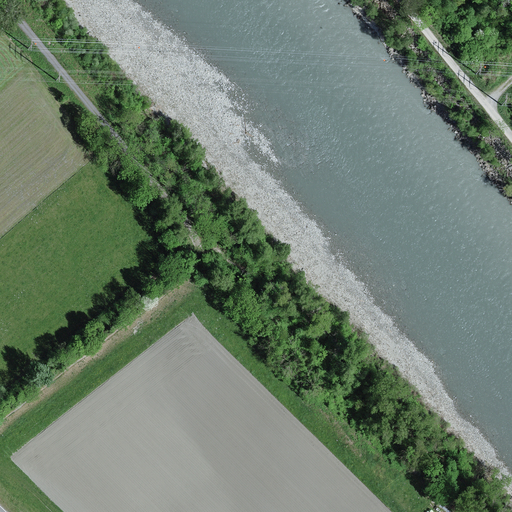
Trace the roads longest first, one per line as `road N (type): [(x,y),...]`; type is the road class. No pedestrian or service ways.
road 1 (track): [(6,0),(198,234)]
road 2 (track): [(511,137),(401,0)]
